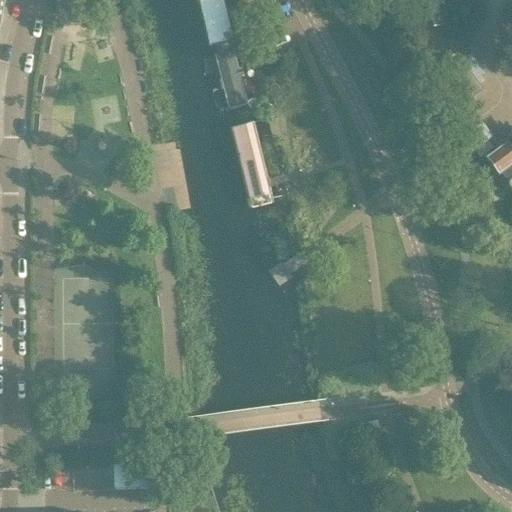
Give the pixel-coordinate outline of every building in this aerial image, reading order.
[(419,31),(447,25),(442,0),(417,0),(418,2),(413,3),(419,31)] [(435,74),(458,107),(481,91),(477,86),(484,81),(480,76),(484,73),(471,55),(460,62),(457,58),(435,74)] [(237,81),(245,81),(245,73),(237,73),(237,81)] [(456,107),(452,110),(450,111),(454,117),(451,119),(457,127),(452,131),(457,137),(462,133),(465,138),(470,144),(465,148),(470,154),(474,151),(480,159),(483,156),(487,162),(493,158),(489,152),(492,150),(486,142),(491,139),(486,132),(482,136),(477,130),(474,125),(478,122),(473,115),(469,118),(463,110),(460,113),(456,107)] [(511,155),(507,148),(489,161),(508,187),(510,185),(511,187),(511,155)] [(261,177),(269,177),(269,169),(261,169),(261,177)]
